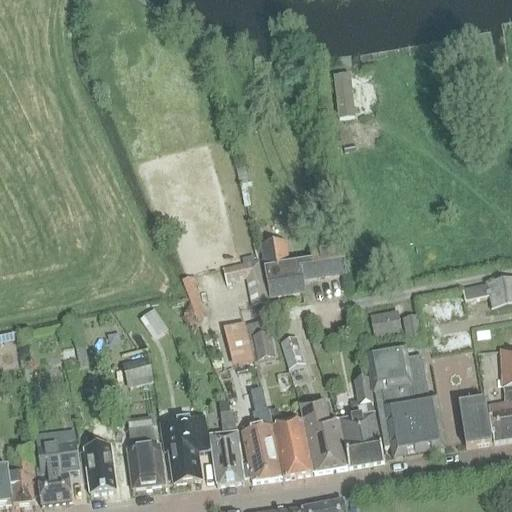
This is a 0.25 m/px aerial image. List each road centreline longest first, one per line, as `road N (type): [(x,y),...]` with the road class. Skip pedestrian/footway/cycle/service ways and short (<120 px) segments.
road 1 (tertiary): [(129,511),(511,466)]
road 2 (residential): [(511,273),(251,319)]
